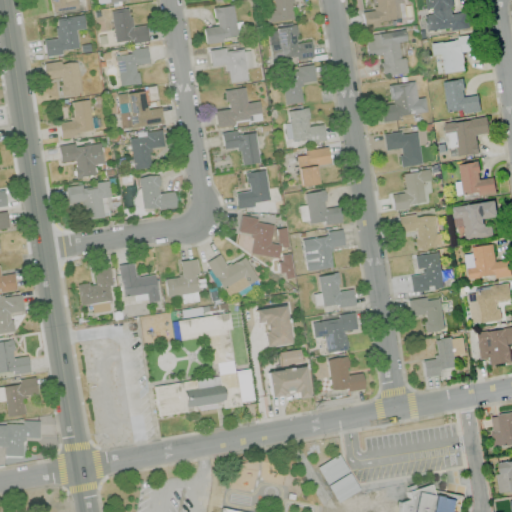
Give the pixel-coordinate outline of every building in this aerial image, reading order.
[(47,0),(49,11),(75,8),(74,0),(47,0)] [(264,21),(292,18),(289,0),(269,0),(270,8),(263,9),(264,21)] [(401,17),(398,0),(372,0),(373,9),(360,11),(362,26),(377,24),(377,20),(401,17)] [(424,32),(468,27),(466,12),(452,13),(450,0),(421,0),(423,10),(430,9),(431,14),(422,15),(424,32)] [(201,28),(204,44),(220,42),(219,37),(235,35),(231,5),(211,8),(211,13),(212,21),(214,21),(215,26),(201,28)] [(108,11),(112,42),(127,40),(129,41),(130,43),(146,41),(144,25),(130,27),(129,16),(126,16),(125,8),(108,11)] [(52,18),(55,37),(41,39),(43,55),(60,53),(60,50),(76,47),(73,29),(82,28),(80,14),(52,18)] [(269,63),(310,57),(308,40),(295,42),(293,25),(265,29),(269,63)] [(404,72),(402,57),(398,57),(395,41),(403,40),(402,30),(362,36),(365,55),(377,54),(380,75),(404,72)] [(443,73),(464,70),(461,52),(475,50),(473,34),(456,36),(457,39),(430,43),(432,55),(440,54),(443,73)] [(112,56),(117,87),(137,84),(135,72),(134,72),(132,65),(147,64),(144,47),(129,49),(129,54),(112,56)] [(207,50),(209,67),(223,64),(228,84),(245,80),(241,49),(224,52),(223,48),(207,50)] [(41,62),(44,80),(58,78),(60,84),(55,85),(57,93),(59,98),(79,96),(75,61),(65,62),(60,63),(59,58),(41,62)] [(300,101),(297,82),(312,80),(310,65),(294,67),(295,71),(278,73),(282,104),(300,101)] [(442,82),(446,113),(462,110),(463,113),(479,110),(476,95),(464,97),(461,79),(442,82)] [(380,121),(396,119),(395,114),(423,112),(422,97),(414,98),(412,81),(386,83),(388,104),(379,105),(380,121)] [(212,110),(216,127),(233,124),(232,121),(247,118),(247,115),(260,113),(257,101),(245,103),(242,88),(223,92),(226,107),(212,110)] [(114,95),(119,130),(161,123),(157,107),(145,110),(145,106),(141,106),(139,91),(114,95)] [(56,123),(58,139),(74,136),(73,133),(90,131),(85,99),(68,103),(71,117),(67,117),(68,121),(56,123)] [(320,123),(307,125),(304,108),(285,110),(286,122),(281,123),(284,143),(322,137),(320,123)] [(477,153),(475,135),(488,133),(486,117),(444,123),(447,147),(455,146),(456,156),(477,153)] [(126,139),(130,169),(146,167),(144,148),(161,146),(159,130),(142,132),(143,137),(126,139)] [(413,130),(381,135),(383,150),(396,148),(399,166),(419,163),(413,130)] [(219,134),(221,150),(234,148),(235,151),(237,152),(239,166),(257,163),(252,132),(235,135),(234,131),(219,134)] [(56,147),(59,162),(71,159),(73,166),(71,168),(73,178),(93,174),(91,164),(100,163),(96,144),(72,149),(71,144),(56,147)] [(327,163),(325,146),(302,149),(303,155),(293,156),(298,186),(316,184),(313,165),(327,163)] [(492,177),(479,179),(476,161),(457,164),(462,194),(478,192),(479,196),(494,194),(492,177)] [(400,172),(402,192),(389,194),(391,209),(406,207),(405,204),(422,202),(419,181),(428,180),(426,169),(400,172)] [(233,192),(236,209),(252,206),(252,202),(267,199),(262,170),(243,172),(244,183),(246,183),(247,190),(233,192)] [(136,179),(141,208),(154,207),(155,210),(173,207),(173,200),(171,191),(157,193),(155,176),(144,177),(136,179)] [(64,188),(66,203),(82,200),(86,220),(102,217),(98,199),(109,197),(106,180),(92,182),(93,187),(79,190),(78,186),(64,188)] [(339,222),(337,205),(323,207),(322,201),(324,201),(322,189),(301,192),(306,223),(321,221),(322,224),(339,222)] [(496,217),(494,201),(452,205),(454,227),(462,226),(463,239),(491,236),(490,226),(483,226),(482,218),(496,217)] [(432,213),(395,217),(397,232),(411,230),(413,248),(441,245),(439,233),(435,234),(432,213)] [(270,224),(254,222),(255,217),(237,215),(235,231),(250,233),(248,253),(276,257),(277,247),(282,248),(285,229),(274,227),(272,242),(268,242),(270,224)] [(330,266),(327,247),(342,245),(340,229),(325,231),(325,233),(299,237),(303,270),(330,266)] [(508,260),(493,261),(492,244),(470,247),(471,253),(463,254),(466,279),(510,275),(508,260)] [(442,287),(438,252),(412,255),(414,268),(420,267),(421,273),(407,275),(409,291),(442,287)] [(281,278),(290,277),(287,253),(278,254),(279,260),(275,261),(276,272),(280,272),(281,278)] [(205,260),(223,296),(254,279),(242,256),(223,265),(217,254),(205,260)] [(195,301),(192,273),(195,273),(194,258),(176,260),(178,276),(161,278),(163,296),(178,294),(179,302),(195,301)] [(152,274),(133,276),(132,262),(116,264),(119,296),(143,294),(144,302),(155,300),(152,274)] [(90,312),(111,309),(105,267),(91,268),(93,282),(75,284),(77,304),(89,303),(90,312)] [(319,306),(334,303),(335,307),(352,304),(350,288),(336,290),(334,272),(315,275),(319,306)] [(0,292),(14,290),(12,273),(0,274),(0,292)] [(501,320),(499,308),(496,309),(495,301),(496,301),(511,299),(509,283),(474,290),(475,293),(467,294),(471,323),(501,320)] [(0,332),(11,331),(9,312),(21,311),(19,294),(0,295),(0,332)] [(439,298),(424,300),(424,297),(405,299),(407,316),(422,314),(423,321),(422,321),(423,331),(443,329),(439,298)] [(287,342),(281,304),(251,309),(253,321),(259,321),(262,346),(287,342)] [(324,352),(344,349),(342,329),(353,328),(350,312),(335,314),(335,318),(308,322),(310,337),(321,335),(324,352)] [(238,402),(250,400),(241,326),(229,327),(238,402)] [(479,359),(488,358),(489,365),(510,362),(508,344),(511,343),(511,326),(475,332),(479,359)] [(422,376),(437,375),(436,369),(454,367),(453,356),(464,355),(462,336),(433,339),(434,358),(420,359),(422,376)] [(0,340),(0,372),(27,369),(26,356),(12,357),(10,340),(0,340)] [(275,351),(276,364),(298,362),(296,349),(275,351)] [(329,392),(362,386),(359,371),(346,374),(343,355),(323,359),(329,392)] [(216,374),(230,372),(229,359),(214,360),(216,374)] [(305,397),(302,366),(264,370),(267,397),(284,395),(283,391),(289,391),(289,392),(293,392),(294,398),(305,397)] [(5,416),(23,414),(21,395),(35,393),(33,377),(17,379),(18,384),(1,386),(5,416)] [(183,405),(222,402),(220,385),(182,389),(183,405)] [(221,406),(220,402),(191,406),(191,411),(221,406)] [(511,445),(511,412),(489,416),(493,448),(511,445)] [(0,423),(0,446),(2,446),(3,456),(21,456),(21,438),(38,437),(37,422),(0,423)] [(315,467),(324,484),(346,471),(337,454),(315,467)] [(511,492),(511,455),(511,456),(511,461),(497,463),(500,481),(507,480),(509,493),(511,492)] [(357,489),(348,472),(326,485),(335,502),(357,489)] [(453,511),(456,500),(431,495),(428,484),(406,490),(404,500),(398,502),(395,511),(453,511)]
